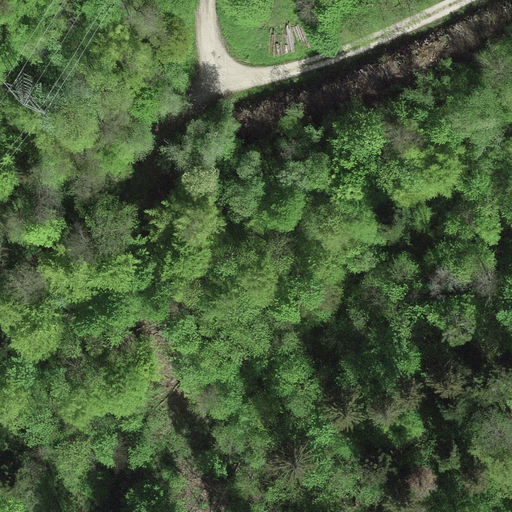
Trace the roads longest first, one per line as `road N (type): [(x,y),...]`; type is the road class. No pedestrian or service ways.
road 1 (track): [(237,65),(0,288)]
road 2 (track): [(237,65),(283,65),(448,0)]
